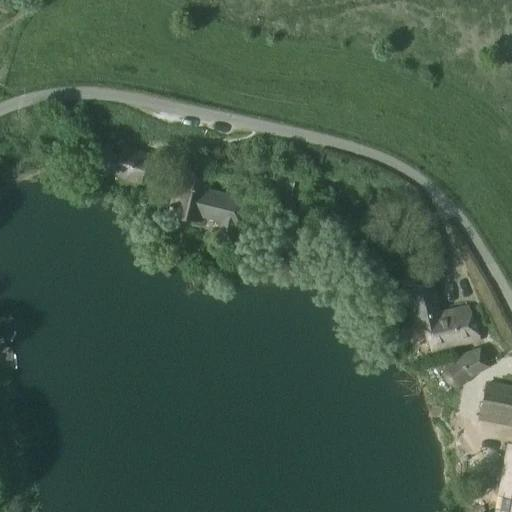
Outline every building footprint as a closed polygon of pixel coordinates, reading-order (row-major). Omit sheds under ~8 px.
[(90,167),(140,183),(149,155),(122,146),(120,154),(97,147),(90,167)] [(267,185),(292,191),(295,173),(270,168),(267,185)] [(217,238),(239,243),(243,226),(234,224),(240,197),(208,190),(210,179),(177,171),(168,217),(200,222),(201,218),(220,222),(217,238)] [(422,325),(431,351),(479,340),(469,308),(441,314),(434,281),(408,286),(416,325),(422,325)] [(455,356),(470,378),(491,367),(479,346),(455,356)] [(477,419),(511,425),(511,388),(485,383),(477,419)] [(497,511),(511,511),(511,445),(509,445),(497,511)]
